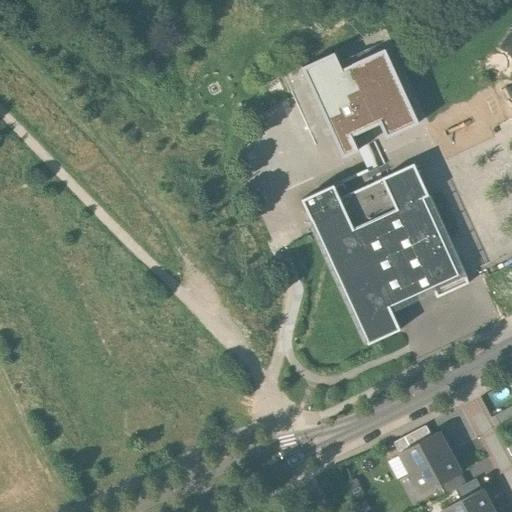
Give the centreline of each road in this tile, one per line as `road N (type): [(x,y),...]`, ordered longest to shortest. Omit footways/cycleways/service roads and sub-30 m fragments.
road 1 (track): [(301,440),(288,400),(230,300),(135,164),(35,50),(0,26)]
road 2 (unclassified): [(457,374),(140,511)]
